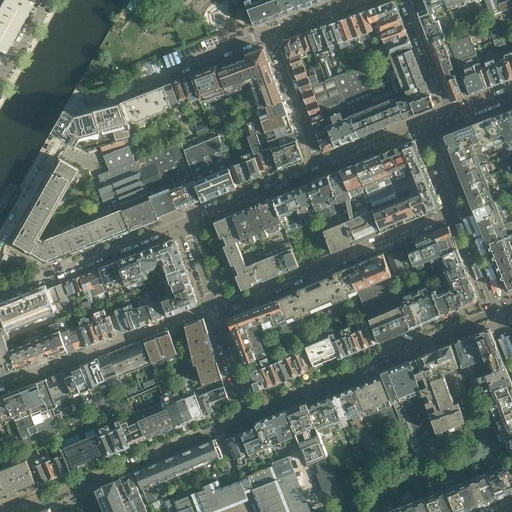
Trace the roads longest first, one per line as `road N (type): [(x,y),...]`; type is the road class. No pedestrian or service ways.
road 1 (residential): [(501,313),(249,415)]
road 2 (residential): [(213,310),(459,212)]
road 3 (residential): [(249,415),(13,511)]
road 4 (residential): [(0,388),(213,310)]
road 5 (residential): [(82,104),(270,36)]
road 6 (residential): [(0,297),(182,221)]
road 7 (residential): [(182,221),(318,167)]
road 8 (residential): [(318,167),(270,36)]
road 9 (residential): [(318,167),(447,119)]
road 10 (residential): [(405,0),(447,119)]
